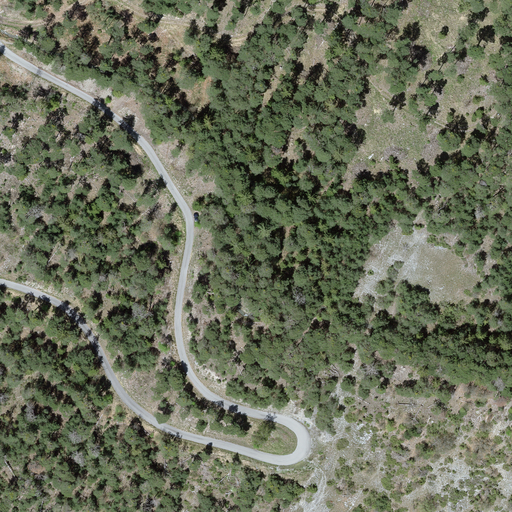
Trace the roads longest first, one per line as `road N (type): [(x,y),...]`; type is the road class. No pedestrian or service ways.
road 1 (track): [(0,285),(55,310),(91,343),(142,417),(249,454),(287,460),(303,448),(297,428),(216,395),(184,362),(178,296),(185,228),(158,167),(88,104),(22,71),(0,47)]
road 2 (track): [(108,0),(155,24),(177,21),(217,36),(237,37),(291,8),(314,11),(337,26),(362,72),(441,121),(491,115),(511,98)]
